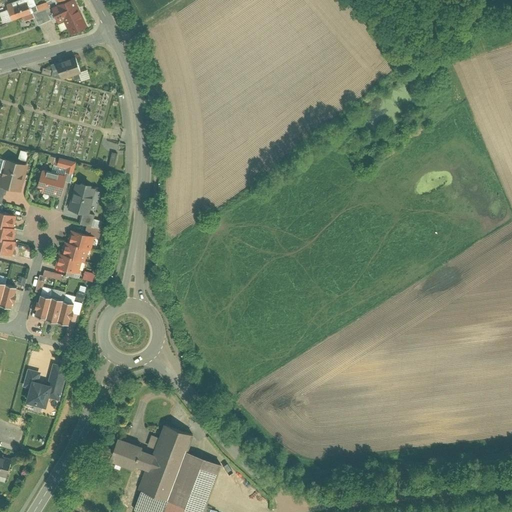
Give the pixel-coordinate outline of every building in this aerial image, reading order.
[(90,25),(77,0),(70,0),(54,8),(61,22),(65,20),(72,34),(90,25)] [(15,1),(9,4),(14,18),(33,11),(29,1),(17,6),(15,1)] [(46,7),(35,13),(41,24),(52,18),(46,7)] [(78,57),(59,62),(62,73),(64,78),(83,72),(78,57)] [(56,75),(62,73),(59,62),(53,64),(56,75)] [(111,151),(108,165),(114,166),(117,152),(111,151)] [(1,185),(24,191),(32,165),(9,158),(1,185)] [(39,188),(62,194),(68,175),(45,168),(39,188)] [(78,180),(70,208),(87,214),(95,185),(78,180)] [(0,249),(12,253),(24,215),(0,207),(0,249)] [(60,254),(56,266),(78,272),(81,261),(84,261),(87,250),(91,251),(94,238),(72,232),(69,242),(67,241),(62,254),(60,254)] [(0,304),(11,307),(17,286),(0,281),(0,304)] [(77,288),(75,300),(82,301),(84,289),(77,288)] [(36,316),(69,326),(76,302),(43,293),(36,316)] [(26,401),(49,408),(57,382),(33,375),(26,401)] [(132,510),(136,511),(166,511),(187,453),(194,433),(163,422),(155,445),(145,473),(132,510)] [(111,461),(145,473),(155,445),(121,433),(111,461)] [(0,475),(9,478),(14,458),(0,453),(0,475)] [(166,511),(205,511),(222,465),(187,453),(166,511)]
